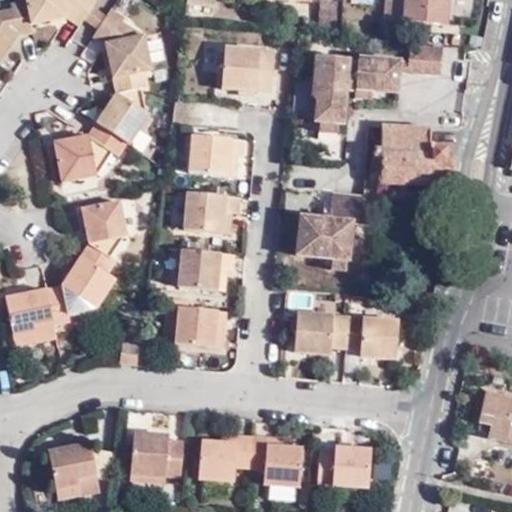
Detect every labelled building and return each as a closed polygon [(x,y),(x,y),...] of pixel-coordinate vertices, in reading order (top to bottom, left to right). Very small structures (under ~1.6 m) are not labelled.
[(92,8),(97,1),(96,0),(26,0),(27,2),(32,24),(67,18),(79,27),(84,21),(92,8)] [(440,0),(381,0),(380,15),(439,22),(440,0)] [(339,1),(317,2),(318,29),(339,29),(339,1)] [(32,24),(27,2),(11,5),(12,9),(19,36),(34,33),(32,24)] [(107,18),(92,8),(84,21),(98,32),(107,18)] [(12,9),(0,11),(0,23),(19,36),(12,9)] [(98,32),(93,38),(105,46),(121,23),(124,20),(111,11),(107,18),(98,32)] [(0,23),(0,64),(19,36),(0,23)] [(105,46),(144,39),(121,23),(105,46)] [(145,73),(150,72),(144,39),(105,46),(112,80),(114,79),(145,73)] [(444,76),(447,46),(414,44),(413,64),(412,73),(444,76)] [(274,53),(225,49),(221,89),(270,94),(274,53)] [(346,125),(349,90),(350,76),(351,60),(321,57),(317,97),(321,103),(319,123),(323,123),(342,124),(346,125)] [(402,72),(403,63),(362,60),(361,76),(359,91),(376,92),(401,93),(402,72)] [(402,72),(412,73),(413,64),(403,63),(402,72)] [(148,88),(145,73),(114,79),(116,94),(142,90),(148,88)] [(349,90),(359,91),(361,76),(350,76),(349,90)] [(116,95),(148,117),(142,90),(116,94),(116,95)] [(375,101),(376,92),(359,91),(359,101),(375,101)] [(127,145),(129,146),(148,117),(116,95),(97,124),(127,145)] [(342,135),(342,124),(323,123),(322,134),(342,135)] [(117,157),(127,145),(97,124),(89,137),(113,154),(117,157)] [(432,149),(432,129),(385,126),(383,150),(377,150),(377,159),(375,159),(374,177),(383,178),(383,184),(453,187),(455,156),(443,149),(432,149)] [(97,178),(89,137),(53,144),(61,184),(97,178)] [(113,154),(89,137),(97,178),(113,154)] [(230,158),(239,158),(243,159),(245,143),(193,139),(189,175),(228,179),(230,158)] [(236,179),(239,158),(230,158),(228,179),(236,179)] [(357,225),(376,227),(377,211),(365,210),(366,199),(329,195),(327,215),(335,216),(334,224),(326,223),(305,221),(301,257),(337,261),(352,262),(357,225)] [(239,215),(240,200),(186,196),(183,233),(222,237),(224,214),(233,215),(239,215)] [(80,209),(88,245),(124,236),(117,202),(80,209)] [(224,214),(222,237),(230,238),(233,215),(224,214)] [(335,216),(327,215),(326,223),(334,224),(335,216)] [(124,236),(88,245),(111,259),(124,236)] [(80,257),(107,275),(115,263),(111,259),(88,245),(80,257)] [(234,257),(181,252),(177,289),(218,293),(220,272),(228,273),(233,274),(234,257)] [(98,308),(116,281),(107,275),(80,257),(62,285),(96,308),(98,308)] [(351,272),(352,262),(337,261),(336,271),(351,272)] [(220,272),(218,293),(225,294),(228,273),(220,272)] [(61,285),(45,288),(53,323),(69,320),(68,314),(61,285)] [(68,314),(96,308),(62,285),(61,285),(68,314)] [(53,323),(45,288),(5,297),(11,335),(33,331),(35,341),(55,337),(53,323)] [(222,352),(226,315),(166,309),(165,326),(176,327),(174,347),(222,352)] [(346,349),(348,318),(299,313),(295,351),(331,355),(331,348),(346,349)] [(400,322),(348,318),(346,349),(361,350),(361,358),(397,360),(400,322)] [(176,327),(165,326),(163,346),(174,347),(176,327)] [(33,331),(11,335),(13,346),(35,341),(33,331)] [(120,367),(136,368),(139,347),(123,347),(120,367)] [(511,394),(484,388),(477,417),(493,421),(491,434),(511,438),(511,394)] [(238,446),(239,438),(221,437),(220,445),(238,446)] [(252,469),(254,439),(239,438),(238,446),(220,445),(202,444),(199,483),(235,484),(236,468),(252,469)] [(169,441),(135,439),(132,478),(182,482),(185,447),(169,446),(169,441)] [(269,439),(254,439),(252,469),(252,471),(265,472),(264,488),(299,490),(302,451),(283,449),(268,448),(269,439)] [(268,448),(283,449),(283,440),(269,439),(268,448)] [(76,485),(79,496),(79,499),(100,494),(89,444),(48,452),(55,489),(76,485)] [(334,456),(319,456),(317,486),(367,490),(370,454),(369,451),(335,449),(334,456)] [(58,500),(79,496),(76,485),(55,489),(58,500)]
